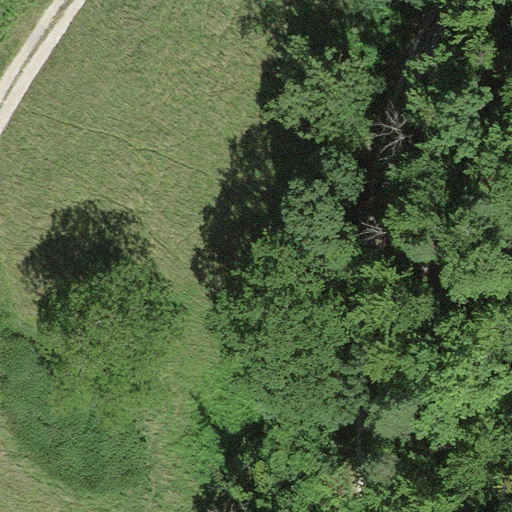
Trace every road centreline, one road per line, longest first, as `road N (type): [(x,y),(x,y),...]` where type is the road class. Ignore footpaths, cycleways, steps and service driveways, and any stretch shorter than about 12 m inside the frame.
road 1 (track): [(364,511),(359,358),(373,229),(399,104),(451,0)]
road 2 (track): [(76,0),(0,117)]
